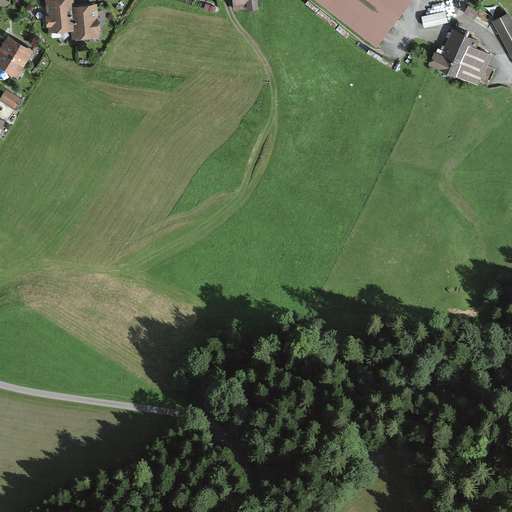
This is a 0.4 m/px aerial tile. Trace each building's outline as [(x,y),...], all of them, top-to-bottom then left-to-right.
[(73,0),(48,0),(50,29),(75,28),(74,8),(73,0)] [(406,0),(320,0),(374,41),(406,0)] [(99,6),(74,8),(75,28),(76,36),(101,35),(99,6)] [(447,10),(423,16),(425,27),(450,22),(447,10)] [(511,20),(508,14),(495,21),(511,52),(511,20)] [(476,41),(454,32),(443,58),(435,54),(431,65),(477,83),(489,56),(473,49),(476,41)] [(33,50),(12,36),(0,52),(0,63),(17,75),(33,50)] [(7,91),(1,99),(14,107),(19,100),(7,91)]
